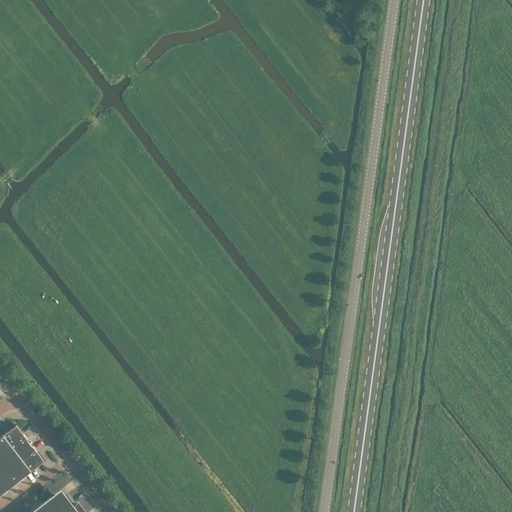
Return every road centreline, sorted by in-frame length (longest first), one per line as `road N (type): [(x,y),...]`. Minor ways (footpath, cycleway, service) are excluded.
road 1 (unclassified): [(323,511),(393,0)]
road 2 (primary): [(353,511),(423,0)]
